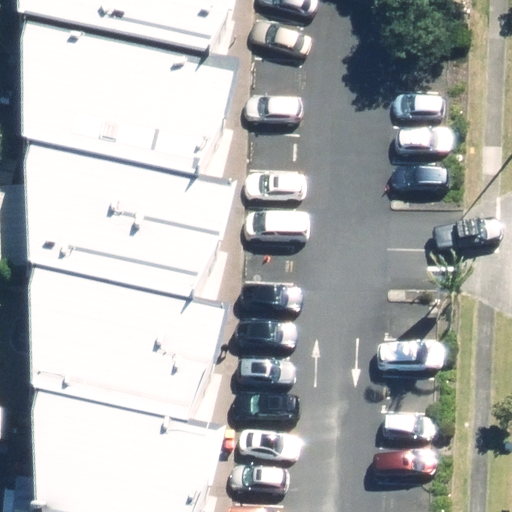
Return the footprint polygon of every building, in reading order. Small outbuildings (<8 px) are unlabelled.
[(236,37),(245,0),(22,0),(21,37),(209,82),(228,36),(236,37)] [(21,37),(27,163),(199,204),(221,144),(229,145),(241,89),(209,82),(21,37)] [(199,204),(27,163),(27,286),(194,327),(220,268),(236,211),(199,204)] [(194,327),(27,286),(33,413),(192,445),(218,391),(230,332),(194,327)] [(192,445),(33,413),(38,511),(212,511),(226,451),(192,445)]
